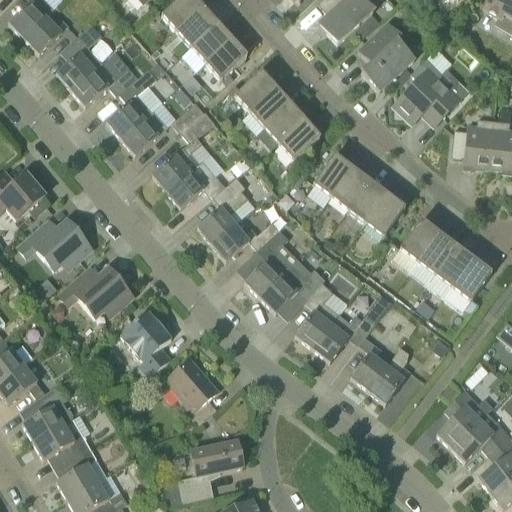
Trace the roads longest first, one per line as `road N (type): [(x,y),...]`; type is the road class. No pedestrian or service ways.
road 1 (residential): [(284,386),(213,326),(0,82)]
road 2 (residential): [(504,245),(342,111),(245,0)]
road 3 (residential): [(438,511),(284,386)]
road 4 (residential): [(285,511),(265,441),(269,408),(284,386)]
